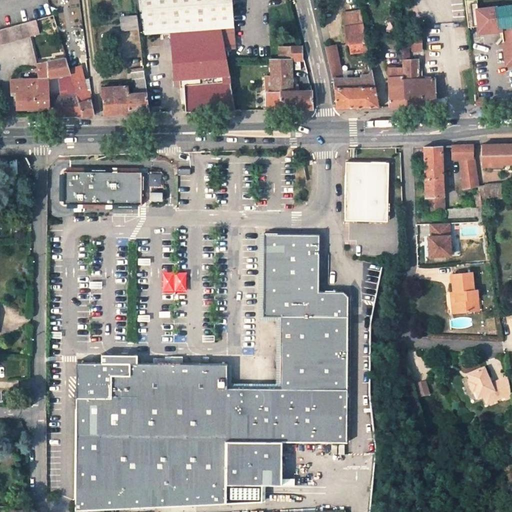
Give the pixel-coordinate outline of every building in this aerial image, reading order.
[(142,0),(145,34),(170,32),(221,28),(233,27),(231,0),(142,0)] [(464,0),(467,24),(477,23),(477,26),(478,33),(492,31),(492,28),(501,27),(505,66),(511,64),(511,4),(478,9),(476,0),(464,0)] [(358,13),(346,15),(348,26),(360,24),(358,13)] [(137,16),(121,18),(122,31),(139,29),(137,16)] [(0,42),(39,32),(36,20),(0,29),(0,42)] [(348,26),(344,26),(346,44),(348,43),(350,54),(363,52),(367,70),(372,69),(367,50),(363,23),(360,24),(348,26)] [(225,50),(234,49),(233,27),(221,28),(225,50)] [(225,50),(221,28),(170,32),(173,63),(172,63),(175,77),(180,77),(181,86),(184,85),(186,112),(214,111),(235,110),(234,105),(226,58),(225,50)] [(401,38),(401,41),(422,39),(421,34),(419,30),(407,31),(407,38),(401,38)] [(403,67),(406,107),(435,106),(434,79),(419,79),(419,75),(418,64),(418,56),(415,56),(415,60),(412,60),(409,60),(408,54),(412,54),(412,52),(422,51),(422,39),(401,41),(402,59),(403,67)] [(291,47),(291,61),(302,61),(301,46),(291,47)] [(340,71),(336,46),(325,48),(332,79),(334,79),(336,108),(353,108),(379,107),(372,69),(365,76),(359,76),(359,78),(352,79),(352,75),(349,75),(348,71),(340,71)] [(271,58),(271,87),(267,87),(267,92),(263,92),(263,110),(313,109),(312,91),(308,91),(302,91),(296,91),(291,91),(291,86),(291,61),(291,47),(279,47),(279,59),(271,58)] [(39,77),(11,77),(12,91),(17,90),(17,107),(49,107),(49,97),(49,78),(71,74),(70,70),(66,57),(37,62),(39,77)] [(402,59),(387,59),(387,68),(403,67),(402,59)] [(387,68),(388,107),(406,107),(403,67),(387,68)] [(83,79),(81,68),(70,70),(71,74),(78,97),(83,115),(94,115),(91,99),(88,91),(87,91),(83,79)] [(128,86),(101,88),(104,114),(142,113),(149,113),(144,69),(131,70),(135,94),(129,94),(128,86)] [(58,116),(58,97),(49,97),(49,107),(49,116),(58,116)] [(78,97),(58,97),(58,116),(83,115),(78,97)] [(481,144),(482,170),(492,170),(492,165),(503,165),(503,164),(511,163),(511,143),(493,144),(481,144)] [(451,159),(459,159),(463,189),(479,185),(475,157),(473,157),(472,144),(453,145),(451,145),(451,159)] [(423,146),(426,215),(440,214),(440,217),(443,217),(443,213),(444,213),(441,145),(423,146)] [(387,220),(388,163),(347,162),(345,212),(353,220),(387,220)] [(140,172),(62,173),(62,204),(138,204),(140,172)] [(502,197),(500,183),(483,185),(486,198),(502,197)] [(484,222),(482,207),(476,208),(448,210),(448,218),(477,216),(477,222),(484,222)] [(431,236),(428,236),(429,256),(451,255),(449,223),(430,224),(431,236)] [(319,235),(264,234),(262,316),(281,316),(348,316),(347,294),(342,291),(319,291),(319,235)] [(456,292),(458,312),(475,311),(474,299),(478,299),(477,289),(474,290),(472,272),(452,274),(453,292),(456,292)] [(348,316),(281,316),(280,389),(348,390),(348,316)] [(101,359),(101,361),(137,362),(137,354),(125,354),(101,354),(101,359)] [(225,388),(225,364),(137,362),(101,361),(76,361),(74,509),(259,502),(259,485),(279,483),(280,441),(225,440),(225,388)] [(467,383),(471,392),(474,391),(476,399),(482,396),(485,404),(510,393),(507,376),(489,384),(483,368),(467,375),(470,382),(467,383)] [(426,382),(416,385),(420,397),(430,394),(426,382)] [(280,389),(225,388),(225,440),(280,441),(348,441),(348,390),(280,389)] [(472,433),(474,439),(486,435),(484,429),(472,433)] [(461,436),(464,443),(474,439),(472,433),(461,436)]
